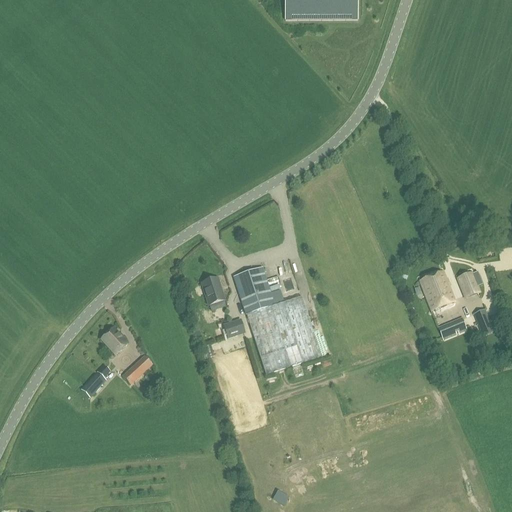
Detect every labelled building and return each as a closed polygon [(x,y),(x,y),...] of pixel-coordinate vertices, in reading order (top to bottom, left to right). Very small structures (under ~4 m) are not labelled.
[(344,0),(345,21),(357,21),(357,0),(344,0)] [(246,316),(274,307),(262,269),(234,278),(246,316)] [(443,273),(420,283),(432,312),(455,303),(443,273)] [(481,294),(473,274),(459,280),(466,299),(481,294)] [(216,280),(215,278),(209,280),(209,282),(201,284),(209,307),(225,302),(217,279),(216,280)] [(274,307),(246,316),(266,376),(321,359),(302,298),(274,307)] [(487,306),(477,310),(483,326),(494,322),(487,306)] [(462,319),(438,329),(443,341),(467,331),(462,319)] [(201,339),(196,324),(191,326),(195,341),(201,339)] [(232,327),(224,330),(228,340),(236,338),(232,327)] [(113,329),(101,341),(115,357),(128,345),(113,329)] [(145,357),(141,361),(123,377),(131,386),(143,375),(149,369),(153,366),(145,357)] [(102,367),(97,373),(96,372),(80,390),(90,399),(106,382),(102,377),(107,372),(102,367)] [(253,398),(260,399),(263,386),(256,385),(253,398)] [(309,481),(301,471),(294,477),(302,487),(309,481)] [(288,498),(277,491),(272,500),(284,506),(288,498)]
